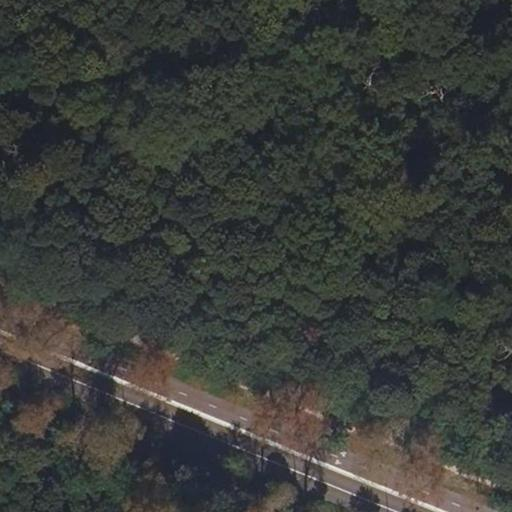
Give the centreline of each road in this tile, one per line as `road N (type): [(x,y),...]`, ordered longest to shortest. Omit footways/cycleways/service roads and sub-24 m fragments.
road 1 (unknown): [(0,285),(511,493)]
road 2 (primary): [(392,511),(0,350)]
